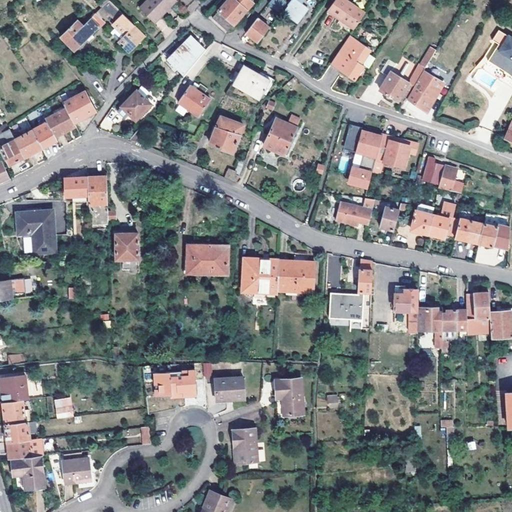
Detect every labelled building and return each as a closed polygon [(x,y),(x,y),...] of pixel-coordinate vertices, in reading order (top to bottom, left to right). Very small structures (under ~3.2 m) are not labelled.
[(108,0),(96,0),(95,2),(112,18),(119,11),(108,0)] [(144,0),(138,8),(152,21),(165,8),(169,4),(173,0),(144,0)] [(225,32),(252,0),(251,0),(225,0),(209,18),(225,32)] [(278,9),(285,1),(283,0),(269,0),(267,2),(277,10),(278,9)] [(298,2),(299,0),(289,0),(286,5),(288,7),(286,10),(297,19),(306,8),(298,2)] [(365,11),(348,0),(334,0),(327,10),(342,20),(354,28),(365,11)] [(99,18),(101,16),(101,15),(95,10),(89,16),(81,24),(75,19),(60,34),(76,50),(103,22),(99,18)] [(121,13),(119,11),(112,18),(114,20),(121,13)] [(122,33),(132,23),(121,13),(114,20),(111,23),(115,26),(122,33)] [(245,32),(257,41),(269,27),(256,17),(245,32)] [(132,23),(122,33),(115,26),(110,31),(129,51),(145,35),(132,23)] [(511,36),(497,28),(491,38),(497,42),(499,43),(496,47),(494,46),(481,67),(479,66),(471,78),(494,91),(501,79),(505,73),(511,77),(511,36)] [(363,44),(351,35),(331,62),(355,78),(364,65),(360,62),(373,44),(366,39),(363,44)] [(205,49),(190,36),(168,58),(184,74),(205,49)] [(432,45),(421,62),(425,65),(430,59),(436,48),(432,45)] [(405,98),(423,69),(425,65),(421,62),(420,62),(407,81),(390,70),(394,62),(387,57),(379,70),(386,75),(378,88),(396,100),(399,94),(405,98)] [(232,83),(259,98),(269,80),(242,65),(232,83)] [(82,73),(91,83),(97,79),(88,67),(82,73)] [(423,69),(405,98),(425,111),(443,83),(423,69)] [(511,77),(505,73),(501,79),(511,86),(511,77)] [(179,101),(199,114),(210,98),(202,93),(206,86),(200,82),(196,89),(189,84),(179,101)] [(130,111),(136,116),(151,101),(139,88),(119,108),(126,115),(130,111)] [(64,107),(73,121),(93,110),(82,91),(62,102),(64,107)] [(265,108),(272,110),(275,102),(268,100),(265,108)] [(73,121),(64,107),(44,118),(46,121),(54,136),(66,129),(75,124),(73,121)] [(298,125),(300,118),(291,114),(288,121),(298,125)] [(278,117),(264,143),(284,154),(298,127),(278,117)] [(162,125),(145,119),(128,138),(145,145),(162,125)] [(224,119),(221,124),(218,123),(211,141),(235,152),(243,133),(238,130),(240,126),(224,119)] [(54,136),(46,121),(31,129),(31,130),(41,147),(47,143),(56,139),(54,136)] [(364,128),(365,125),(357,122),(348,147),(357,150),(356,155),(365,158),(375,161),(377,157),(384,135),(373,131),(364,128)] [(24,156),(15,139),(9,128),(0,133),(0,137),(4,145),(1,147),(9,164),(15,161),(24,156)] [(41,147),(31,130),(15,139),(24,156),(32,152),(41,147)] [(384,135),(377,157),(387,160),(405,166),(410,152),(415,154),(419,143),(402,137),(400,142),(392,139),(393,134),(385,132),(384,135)] [(387,160),(377,157),(375,161),(372,171),(382,174),(387,160)] [(375,161),(365,158),(362,169),(372,171),(375,161)] [(431,162),(432,159),(427,158),(421,179),(437,184),(437,185),(458,191),(460,185),(450,181),(453,169),(431,162)] [(0,181),(10,178),(2,161),(0,161),(0,181)] [(235,181),(241,169),(227,163),(222,176),(235,181)] [(323,174),(325,165),(318,163),(315,172),(323,174)] [(353,167),(349,186),(366,191),(372,171),(362,169),(353,167)] [(87,175),(89,195),(90,225),(108,224),(108,218),(108,212),(106,174),(87,175)] [(89,195),(87,175),(77,176),(64,177),(65,196),(89,195)] [(363,203),(362,207),(350,203),(353,195),(341,194),(334,218),(350,223),(352,219),(367,224),(375,198),(366,197),(365,203),(363,203)] [(416,202),(415,208),(432,212),(434,205),(434,204),(419,200),(416,202)] [(400,201),(398,208),(409,210),(410,202),(400,201)] [(440,214),(437,213),(436,215),(432,214),(427,233),(444,237),(445,234),(446,228),(451,229),(454,217),(452,216),(454,208),(451,204),(443,202),(440,214)] [(393,229),(398,208),(388,205),(382,226),(393,229)] [(432,214),(432,212),(415,208),(410,228),(427,233),(432,214)] [(464,239),(469,220),(471,210),(461,209),(456,229),(455,237),(464,239)] [(34,250),(55,249),(54,210),(18,212),(19,228),(33,228),(34,250)] [(459,218),(454,217),(451,229),(446,228),(445,234),(455,237),(456,229),(459,218)] [(479,242),(483,223),(469,220),(464,239),(479,242)] [(483,223),(479,242),(492,246),(493,243),(496,244),(496,245),(508,248),(510,226),(498,223),(497,226),(483,223)] [(115,257),(138,257),(138,232),(115,232),(115,257)] [(211,269),(211,274),(227,274),(228,244),(186,244),(186,268),(211,269)] [(277,290),(278,260),(244,258),(242,290),(276,292),(277,290)] [(361,259),(358,291),(358,293),(358,295),(352,293),(333,292),(332,317),(365,319),(367,292),(371,292),(373,261),(361,259)] [(278,260),(277,290),(313,292),(314,262),(278,260)] [(34,275),(23,277),(25,292),(36,290),(34,275)] [(23,277),(11,279),(13,295),(13,298),(37,295),(36,290),(25,292),(23,277)] [(11,279),(0,280),(0,296),(13,295),(11,279)] [(418,327),(418,310),(415,309),(416,289),(404,289),(404,293),(395,292),(395,308),(410,309),(410,317),(410,331),(417,332),(418,327)] [(490,317),(489,311),(488,292),(466,292),(466,309),(466,318),(470,318),(490,317)] [(442,351),(442,335),(442,309),(442,305),(426,306),(425,305),(418,304),(418,310),(418,327),(425,327),(426,334),(434,335),(434,351),(442,351)] [(442,335),(451,335),(467,336),(466,324),(466,318),(466,309),(442,309),(442,335)] [(511,332),(511,310),(489,311),(490,317),(491,335),(511,334),(511,332)] [(442,335),(442,351),(450,351),(451,335),(442,335)] [(476,337),(474,337),(467,337),(467,347),(477,347),(476,337)] [(417,361),(437,361),(432,352),(417,352),(417,361)] [(22,353),(8,355),(9,364),(24,362),(22,353)] [(204,378),(211,377),(210,363),(203,363),(204,378)] [(181,389),(182,394),(193,393),(191,369),(178,370),(168,371),(167,370),(152,372),(154,393),(166,392),(166,391),(181,389)] [(214,399),(242,396),(240,374),(212,376),(214,399)] [(0,381),(2,401),(22,399),(25,399),(24,392),(27,391),(25,375),(0,377),(0,381)] [(274,414),(300,412),(297,376),(271,378),(274,414)] [(327,395),(328,408),(338,407),(338,394),(327,395)] [(71,415),(69,398),(54,400),(56,417),(71,415)] [(5,423),(25,421),(22,399),(2,401),(0,401),(0,414),(4,414),(5,423)] [(7,441),(30,438),(28,420),(25,421),(5,423),(6,433),(7,441)] [(253,426),(231,428),(235,461),(257,459),(253,426)] [(30,438),(7,441),(9,458),(13,457),(37,455),(38,455),(36,437),(30,438)] [(467,442),(468,450),(476,449),(474,441),(467,442)] [(37,455),(13,457),(15,474),(24,473),(26,488),(40,487),(37,455)] [(61,483),(87,480),(84,458),(58,461),(61,483)] [(17,490),(26,488),(24,473),(15,474),(17,490)] [(222,511),(221,511),(228,495),(211,488),(204,504),(206,505),(203,511),(222,511)] [(222,511),(225,511),(233,497),(228,495),(221,511),(222,511)]
